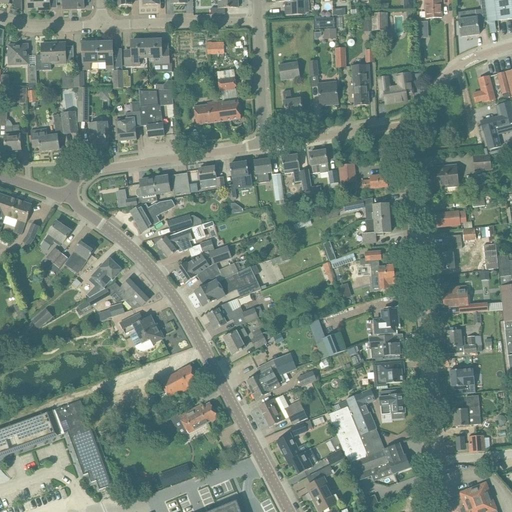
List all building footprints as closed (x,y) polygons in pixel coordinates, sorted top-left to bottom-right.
[(14,0),(13,5),(14,6),(14,8),(22,11),(21,0),(14,0)] [(27,0),(28,9),(40,8),(40,10),(50,10),(49,0),(27,0)] [(58,0),(58,3),(63,3),(63,10),(77,9),(81,9),(84,9),(83,0),(58,0)] [(217,0),(218,8),(211,9),(211,15),(225,15),(225,9),(238,8),(237,0),(217,0)] [(276,0),(276,2),(291,2),(291,8),(285,9),(285,16),(304,15),(304,8),(303,1),(303,0),(276,0)] [(413,0),(403,0),(404,8),(413,8),(413,0)] [(440,0),(424,0),(425,9),(426,19),(442,18),(441,8),(440,0)] [(511,0),(484,0),(488,22),(511,19),(511,0)] [(482,10),(458,13),(459,20),(460,28),(461,38),(479,35),(478,25),(478,24),(483,23),(482,13),(482,10)] [(372,20),(363,20),(363,32),(389,31),(388,13),(371,14),(372,20)] [(335,19),(321,19),(322,29),(335,28),(335,19)] [(336,29),(323,30),(324,40),(336,40),(336,29)] [(161,40),(146,41),(147,58),(154,58),(155,65),(169,65),(169,50),(162,50),(161,40)] [(132,51),(125,51),(125,61),(125,66),(140,66),(139,58),(147,58),(146,41),(131,41),(132,51)] [(112,42),(97,43),(98,63),(106,63),(106,70),(113,70),(113,52),(112,42)] [(97,43),(82,43),(83,53),(83,71),(90,70),(90,64),(98,63),(97,43)] [(224,43),(207,44),(207,54),(224,54),(224,43)] [(42,56),(36,56),(36,67),(36,71),(51,70),(51,64),(66,64),(66,54),(66,48),(65,44),(58,44),(41,44),(42,54),(42,56)] [(28,45),(8,46),(9,66),(29,65),(28,55),(28,45)] [(345,48),(336,49),(337,68),(346,68),(345,48)] [(374,50),(366,50),(366,63),(374,63),(374,50)] [(316,62),(309,63),(310,76),(317,75),(316,62)] [(298,63),(279,66),(281,81),(300,78),(298,63)] [(359,66),(352,67),(354,88),(354,96),(355,106),(362,106),(369,105),(368,87),(370,87),(369,77),(369,66),(359,66)] [(36,67),(28,67),(28,83),(37,83),(36,71),(36,67)] [(511,70),(497,75),(502,95),(503,99),(511,97),(511,70)] [(122,71),(113,72),(114,89),(123,89),(123,77),(122,71)] [(83,73),(74,73),(75,88),(84,88),(83,73)] [(396,88),(384,89),(385,94),(386,104),(407,101),(406,95),(413,94),(411,74),(401,75),(395,76),(396,88)] [(481,92),(473,94),(476,103),(484,101),(484,103),(494,100),(495,100),(489,77),(478,80),(481,92)] [(235,78),(218,81),(220,92),(235,89),(235,88),(237,88),(235,78)] [(328,86),(318,87),(319,94),(320,104),(332,103),(332,106),(338,105),(337,95),(336,87),(336,83),(328,84),(328,86)] [(12,88),(12,96),(20,96),(20,104),(26,104),(27,89),(12,88)] [(79,95),(78,122),(89,123),(89,96),(89,89),(86,89),(79,89),(79,95)] [(156,90),(139,90),(139,102),(140,113),(141,124),(146,124),(148,138),(165,136),(163,126),(163,125),(161,107),(167,106),(169,118),(175,118),(174,105),(172,90),(171,90),(156,90)] [(36,91),(28,91),(29,103),(37,103),(36,95),(36,91)] [(290,91),(283,92),(284,102),(286,116),(302,113),(301,103),(300,99),(292,101),(290,91)] [(228,101),(216,102),(220,122),(241,119),(238,100),(228,101)] [(208,106),(194,108),(197,126),(220,122),(216,102),(208,104),(208,106)] [(499,117),(481,122),(483,131),(484,131),(489,150),(500,147),(498,135),(511,131),(511,110),(510,103),(499,106),(496,107),(499,117)] [(0,105),(0,125),(5,126),(5,130),(5,136),(5,137),(4,137),(6,151),(7,151),(7,153),(14,153),(13,150),(21,150),(20,136),(19,136),(19,126),(13,126),(12,125),(11,122),(10,121),(7,120),(7,111),(7,106),(0,105)] [(75,112),(61,114),(64,134),(78,132),(75,112)] [(127,119),(115,120),(117,135),(119,135),(119,142),(136,140),(135,128),(142,127),(141,124),(140,113),(133,113),(131,113),(126,114),(127,119)] [(107,123),(89,125),(90,131),(89,131),(90,135),(91,145),(106,144),(105,130),(108,130),(107,123)] [(47,129),(30,131),(31,137),(33,147),(39,146),(40,152),(60,150),(59,140),(58,135),(48,136),(47,129)] [(326,151),(310,153),(311,163),(312,166),(313,166),(314,174),(321,173),(321,172),(329,171),(327,161),(326,151)] [(297,155),(282,158),(283,168),(284,175),(294,173),(295,183),(302,182),(303,187),(303,191),(311,190),(310,186),(310,181),(308,170),(300,172),(299,169),(299,165),(297,155)] [(489,156),(473,158),(475,171),(491,170),(489,156)] [(270,159),(254,161),(256,171),(257,178),(258,184),(269,182),(268,174),(272,173),(271,169),(270,159)] [(247,162),(230,165),(232,175),(233,186),(234,186),(235,189),(252,187),(251,175),(249,176),(248,172),(247,162)] [(354,165),(339,166),(340,176),(341,183),(346,183),(356,182),(354,165)] [(443,170),(431,171),(433,189),(443,188),(444,187),(445,195),(460,193),(457,166),(456,166),(442,168),(443,170)] [(215,167),(199,170),(200,180),(201,181),(202,189),(217,186),(218,190),(225,189),(225,188),(223,178),(216,179),(215,167)] [(187,173),(172,176),(173,186),(174,196),(190,194),(189,184),(187,173)] [(337,173),(329,174),(330,185),(331,185),(331,189),(339,188),(337,173)] [(280,175),(272,176),(276,202),(276,201),(277,206),(284,205),(280,175)] [(370,181),(362,181),(362,189),(377,188),(387,187),(386,175),(376,176),(370,177),(370,181)] [(168,176),(154,179),(156,195),(170,192),(169,187),(168,177),(169,177),(169,176),(168,176)] [(138,189),(136,191),(136,196),(138,197),(139,198),(142,197),(143,204),(153,202),(157,202),(156,195),(154,179),(140,181),(140,184),(141,188),(138,189)] [(233,186),(227,187),(229,199),(230,199),(236,198),(235,189),(234,186),(233,186)] [(116,207),(124,207),(123,189),(115,190),(116,207)] [(217,192),(213,199),(220,202),(223,195),(217,192)] [(0,231),(3,223),(5,216),(8,208),(6,207),(9,198),(0,194),(0,231)] [(484,197),(472,199),(473,208),(485,206),(484,197)] [(5,216),(3,223),(15,228),(13,233),(21,235),(25,223),(26,223),(29,215),(32,206),(9,198),(6,207),(8,208),(5,216)] [(139,207),(131,212),(142,233),(149,229),(150,229),(151,228),(154,226),(160,222),(156,217),(155,214),(163,210),(165,212),(165,213),(175,207),(172,200),(160,202),(160,203),(156,205),(156,204),(150,207),(149,208),(147,204),(144,205),(142,206),(139,207)] [(363,201),(343,204),(344,212),(364,208),(363,201)] [(373,207),(365,207),(366,214),(366,221),(374,220),(390,219),(389,204),(379,205),(373,205),(372,206),(373,207)] [(446,214),(436,215),(437,227),(447,226),(459,225),(459,224),(466,223),(465,215),(465,212),(460,212),(446,214)] [(190,216),(168,223),(171,232),(192,226),(193,228),(199,226),(198,221),(192,222),(190,216)] [(363,235),(364,244),(366,244),(376,243),(376,237),(384,236),(383,234),(391,233),(390,219),(374,220),(366,221),(367,234),(363,234),(363,235)] [(305,221),(293,225),(294,227),(295,231),(312,225),(310,220),(305,221)] [(49,236),(44,242),(51,246),(53,242),(60,247),(63,243),(65,240),(71,232),(56,222),(53,227),(52,227),(51,228),(48,233),(49,234),(48,235),(49,236)] [(213,222),(201,226),(203,231),(214,226),(213,222)] [(26,236),(22,242),(29,248),(33,242),(40,227),(32,224),(30,229),(26,236)] [(165,238),(157,244),(168,258),(176,252),(179,250),(189,246),(187,243),(190,242),(196,240),(197,239),(193,229),(192,229),(168,238),(167,236),(165,238)] [(475,230),(463,231),(464,241),(476,240),(475,230)] [(448,253),(439,254),(441,271),(451,270),(452,270),(453,275),(460,274),(460,269),(454,269),(452,250),(462,249),(461,236),(456,236),(446,237),(448,253)] [(74,251),(69,259),(75,263),(83,268),(88,261),(90,257),(96,249),(82,240),(76,248),(74,251)] [(211,240),(200,244),(200,245),(203,254),(215,250),(211,240)] [(330,242),(323,244),(330,262),(336,260),(330,242)] [(192,248),(189,249),(189,250),(192,258),(203,254),(200,245),(192,248)] [(43,264),(42,266),(47,271),(49,269),(61,253),(55,248),(46,259),(47,259),(43,264)] [(227,248),(209,254),(213,266),(231,259),(227,248)] [(380,252),(365,253),(365,262),(371,261),(371,270),(372,276),(379,276),(380,281),(380,289),(389,288),(388,284),(395,284),(393,266),(383,267),(379,268),(379,260),(381,260),(380,252)] [(61,253),(49,269),(55,274),(67,258),(61,253)] [(187,262),(176,270),(186,284),(196,277),(206,270),(210,267),(203,255),(189,264),(188,264),(187,262)] [(287,255),(271,261),(273,266),(289,260),(287,255)] [(508,255),(499,257),(501,278),(511,277),(511,276),(511,256),(508,257),(508,255)] [(336,260),(331,262),(333,269),(346,264),(343,256),(339,258),(340,259),(336,260)] [(110,258),(91,277),(92,278),(91,280),(92,281),(96,285),(97,285),(98,284),(104,289),(111,281),(112,282),(114,281),(113,280),(123,270),(110,258)] [(330,262),(323,265),(326,275),(328,275),(332,286),(338,284),(330,262)] [(217,281),(195,293),(203,307),(216,300),(217,301),(224,297),(237,291),(240,298),(240,299),(267,288),(266,286),(260,288),(255,276),(251,268),(251,267),(246,270),(244,270),(238,273),(220,281),(218,282),(217,281)] [(123,285),(116,292),(126,303),(140,289),(130,278),(123,285)] [(77,280),(73,284),(77,288),(81,284),(77,280)] [(347,284),(338,286),(342,299),(350,297),(347,284)] [(511,285),(511,286),(502,287),(505,322),(511,321),(511,285)] [(444,299),(441,299),(442,305),(444,305),(444,308),(459,306),(461,306),(469,305),(467,286),(459,287),(449,288),(449,294),(443,295),(444,299)] [(107,289),(87,300),(91,307),(110,295),(107,289)] [(140,289),(126,303),(134,310),(141,308),(143,306),(150,299),(140,289)] [(218,310),(207,316),(215,330),(224,325),(233,320),(237,327),(264,316),(260,307),(255,309),(255,308),(244,313),(237,299),(217,308),(218,310)] [(122,304),(109,308),(110,310),(112,317),(112,318),(125,314),(122,304)] [(487,304),(477,305),(478,313),(480,312),(488,312),(487,304)] [(32,323),(26,328),(31,334),(37,328),(38,330),(53,317),(46,309),(31,321),(32,323)] [(383,320),(375,321),(376,328),(376,334),(395,333),(395,327),(398,327),(396,311),(387,311),(382,312),(383,320)] [(131,318),(120,324),(125,335),(134,330),(136,332),(129,336),(135,347),(137,349),(139,350),(141,351),(142,352),(144,351),(146,351),(154,347),(152,345),(155,343),(164,339),(157,324),(155,325),(151,316),(143,320),(140,314),(131,318)] [(232,334),(223,339),(232,355),(240,351),(240,352),(242,351),(242,350),(245,348),(240,340),(248,336),(244,329),(237,332),(232,334)] [(255,338),(251,341),(255,349),(267,343),(266,341),(271,338),(273,337),(270,331),(268,332),(267,332),(263,334),(260,329),(252,333),(255,338)] [(456,332),(447,332),(448,354),(464,353),(464,354),(474,353),(476,353),(476,347),(475,347),(474,337),(468,338),(468,346),(464,346),(464,345),(464,337),(460,337),(460,331),(456,332)] [(324,342),(316,345),(322,360),(345,351),(339,333),(323,339),(324,342)] [(376,337),(369,338),(370,349),(371,349),(372,358),(384,357),(392,356),(402,355),(402,353),(400,353),(399,345),(399,343),(393,344),(393,342),(397,342),(397,336),(393,336),(393,335),(383,336),(376,337)] [(291,354),(274,361),(274,362),(276,366),(279,377),(282,376),(287,374),(296,370),(291,354)] [(378,364),(373,365),(374,380),(375,387),(387,386),(387,384),(393,384),(403,383),(401,369),(394,370),(394,363),(384,364),(378,364)] [(182,370),(160,382),(169,399),(174,397),(175,398),(178,397),(177,395),(190,389),(189,387),(199,382),(190,366),(182,370)] [(255,377),(246,382),(251,391),(276,378),(279,377),(276,366),(271,369),(272,371),(262,376),(260,374),(255,377)] [(462,370),(450,371),(451,387),(455,387),(456,395),(475,393),(473,370),(462,371),(462,370)] [(313,372),(298,378),(302,388),(320,380),(318,376),(317,377),(317,375),(315,376),(313,372)] [(276,378),(251,391),(256,401),(265,396),(270,393),(287,384),(286,383),(282,376),(279,377),(276,378)] [(371,390),(347,400),(347,401),(350,407),(348,407),(359,436),(367,457),(384,451),(384,450),(376,429),(366,404),(375,401),(371,390)] [(402,390),(379,392),(381,415),(382,415),(391,415),(392,414),(393,420),(404,419),(403,413),(405,413),(404,395),(402,395),(402,390)] [(268,403),(259,407),(269,428),(278,423),(285,420),(289,418),(293,425),(307,418),(300,403),(289,407),(283,396),(275,400),(275,399),(268,403)] [(467,409),(454,410),(455,427),(465,426),(468,426),(481,425),(480,419),(478,396),(473,397),(473,396),(471,396),(471,397),(466,397),(467,409)] [(80,401),(0,430),(0,458),(65,435),(61,423),(66,422),(68,427),(65,428),(83,476),(88,474),(91,483),(96,481),(99,490),(111,486),(80,401)] [(347,401),(339,404),(339,405),(341,410),(348,407),(350,407),(347,401)] [(192,410),(179,417),(183,425),(188,434),(203,426),(218,418),(210,403),(202,408),(200,406),(194,409),(192,410)] [(333,413),(328,415),(337,437),(340,444),(346,458),(356,482),(359,481),(369,477),(371,476),(372,476),(392,469),(394,474),(410,468),(405,456),(404,456),(399,444),(384,450),(384,451),(367,457),(359,436),(348,407),(341,410),(340,410),(333,413)] [(323,417),(313,421),(315,426),(325,423),(323,417)] [(310,421),(291,428),(294,436),(309,431),(308,430),(313,428),(310,421)] [(290,434),(276,441),(287,462),(291,461),(301,455),(290,434)] [(483,435),(469,437),(469,443),(470,453),(485,452),(485,450),(490,450),(490,449),(489,438),(484,439),(483,435)] [(337,437),(329,441),(333,447),(340,444),(337,437)] [(464,437),(456,438),(457,451),(465,451),(464,437)] [(301,455),(291,461),(298,475),(313,468),(312,467),(318,463),(311,449),(301,455)] [(342,450),(326,458),(330,466),(346,458),(342,450)] [(188,465),(159,476),(163,488),(192,478),(188,465)] [(312,484),(306,487),(319,511),(322,511),(329,509),(337,504),(324,479),(334,473),(333,471),(330,466),(307,478),(308,479),(308,478),(312,484)] [(133,469),(124,472),(128,483),(137,479),(133,469)] [(466,511),(497,511),(486,483),(459,493),(466,511)] [(363,499),(367,507),(377,503),(373,494),(363,499)]
